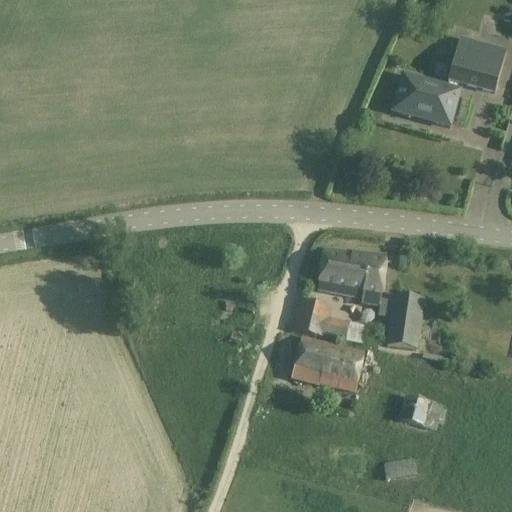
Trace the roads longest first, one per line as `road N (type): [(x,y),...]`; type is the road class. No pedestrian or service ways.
road 1 (unclassified): [(0,244),(169,216),(259,211),(511,238)]
road 2 (track): [(311,213),(213,511)]
